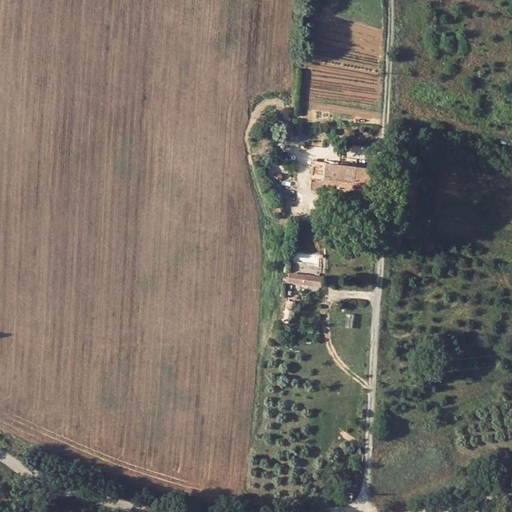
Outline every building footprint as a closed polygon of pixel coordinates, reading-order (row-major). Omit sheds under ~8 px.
[(325,179),(323,189),(354,193),(356,165),(327,162),(314,160),(312,177),(325,179)] [(395,180),(397,180),(419,183),(421,165),(411,164),(410,172),(396,171),(395,180)] [(370,194),(373,167),(356,165),(354,193),(370,194)] [(325,179),(312,177),(311,188),(323,189),(325,179)] [(395,198),(417,200),(419,183),(397,180),(395,198)] [(303,273),(288,271),(287,280),(302,282),(303,273)] [(303,273),(302,282),(314,284),(315,275),(303,273)]
